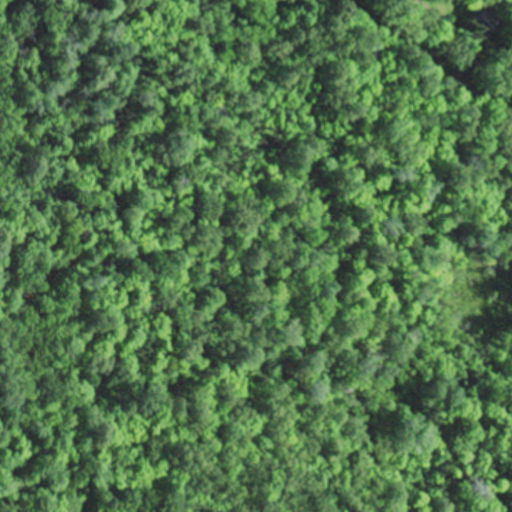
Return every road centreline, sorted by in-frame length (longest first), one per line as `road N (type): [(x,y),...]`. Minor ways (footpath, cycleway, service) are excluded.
road 1 (residential): [(511,193),(479,152),(466,116),(460,26),(446,4)]
road 2 (residential): [(511,108),(358,0)]
